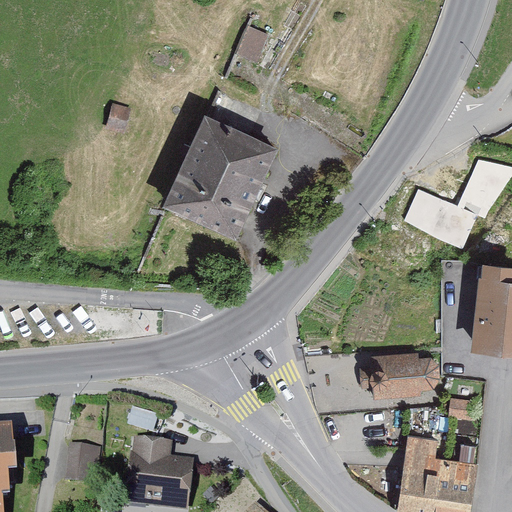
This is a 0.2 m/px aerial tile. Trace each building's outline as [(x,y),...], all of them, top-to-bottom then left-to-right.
[(238,49),(258,58),(270,30),(250,21),(238,49)] [(114,106),(108,126),(121,129),(126,109),(114,106)] [(274,148),(206,117),(193,147),(185,144),(181,153),(188,156),(167,202),(234,233),(274,148)] [(495,215),(471,204),(479,187),(455,176),(448,191),(451,192),(447,201),(418,188),(404,220),(439,236),(438,238),(463,250),(475,222),(489,229),(495,215)] [(511,267),(485,265),(476,345),(511,348),(511,267)] [(363,389),(374,388),(375,398),(423,394),(423,388),(434,387),(440,378),(439,367),(431,359),(421,360),(420,355),(372,359),(373,368),(361,369),(363,389)] [(456,401),(454,417),(475,420),(477,404),(456,401)] [(15,484),(11,431),(0,431),(0,511),(2,511),(1,495),(8,495),(7,485),(15,484)] [(470,511),(477,465),(473,465),(476,446),(461,444),(458,463),(434,459),(436,441),(412,438),(401,511),(470,511)] [(138,458),(136,458),(131,501),(185,507),(190,465),(167,462),(169,446),(140,442),(138,458)] [(97,451),(73,448),(69,478),(93,481),(97,451)]
